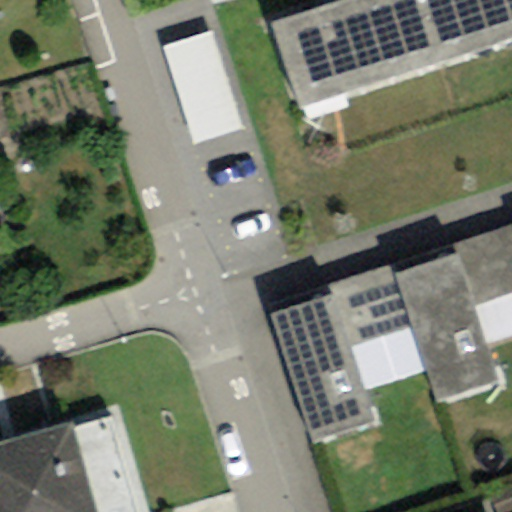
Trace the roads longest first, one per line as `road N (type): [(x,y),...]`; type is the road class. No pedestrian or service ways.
road 1 (unknown): [(201,290),(511,195)]
road 2 (residential): [(101,0),(201,290)]
road 3 (residential): [(201,290),(269,511)]
road 4 (residential): [(0,350),(201,290)]
